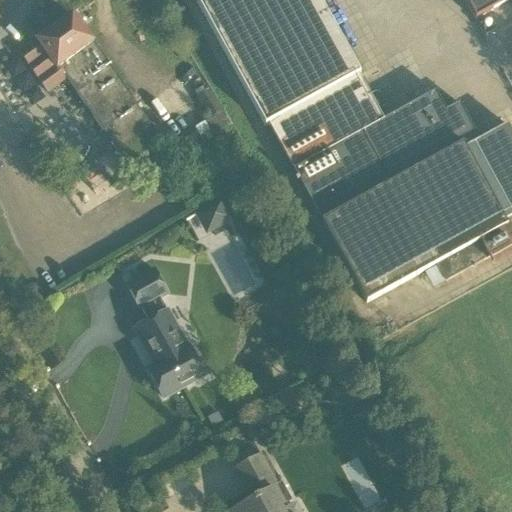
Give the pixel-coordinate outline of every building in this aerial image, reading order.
[(268,123),(321,221),(366,303),(436,264),(445,282),(511,245),(511,134),(507,125),(479,141),(459,104),(445,111),(435,92),(383,120),(358,75),(360,74),(319,0),(194,0),(264,126),(268,123)] [(464,0),(475,20),(510,0),(464,0)] [(72,16),(35,41),(36,41),(19,53),(47,93),(66,79),(127,168),(161,145),(72,16)] [(221,104),(207,82),(199,87),(191,91),(205,114),(193,122),(201,135),(229,118),(221,104)] [(222,198),(194,214),(206,235),(234,220),(222,198)] [(167,311),(166,311),(160,299),(167,295),(154,270),(126,286),(139,310),(141,309),(148,321),(134,329),(154,366),(147,370),(163,399),(205,376),(189,347),(187,348),(167,311)] [(212,428),(222,423),(218,413),(207,418),(212,428)] [(235,468),(241,478),(252,499),(228,511),(283,511),(280,507),(291,501),(281,483),(277,485),(260,454),(235,468)]
